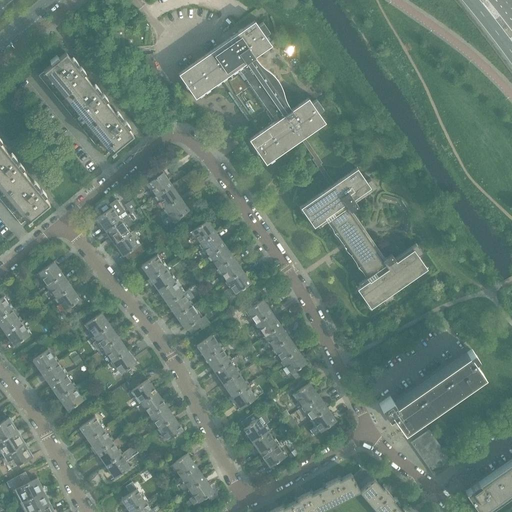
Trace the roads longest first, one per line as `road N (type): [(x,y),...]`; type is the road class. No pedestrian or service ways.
road 1 (residential): [(364,432),(363,415),(294,279),(211,160),(189,141)]
road 2 (residential): [(245,501),(170,356),(63,222)]
road 3 (residential): [(86,511),(0,371)]
road 4 (residential): [(63,222),(166,138),(189,141)]
road 5 (residential): [(245,501),(364,432)]
road 6 (residential): [(458,511),(364,432)]
